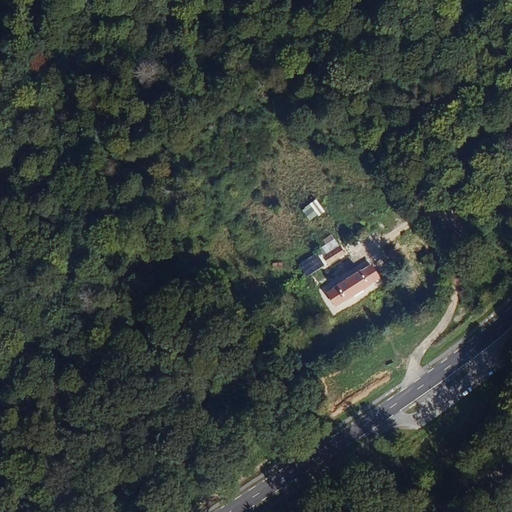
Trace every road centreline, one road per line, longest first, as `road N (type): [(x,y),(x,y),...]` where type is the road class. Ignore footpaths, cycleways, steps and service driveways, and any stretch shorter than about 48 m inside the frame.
road 1 (unknown): [(0,400),(416,356)]
road 2 (primary): [(511,317),(231,511)]
road 3 (track): [(478,0),(459,215)]
